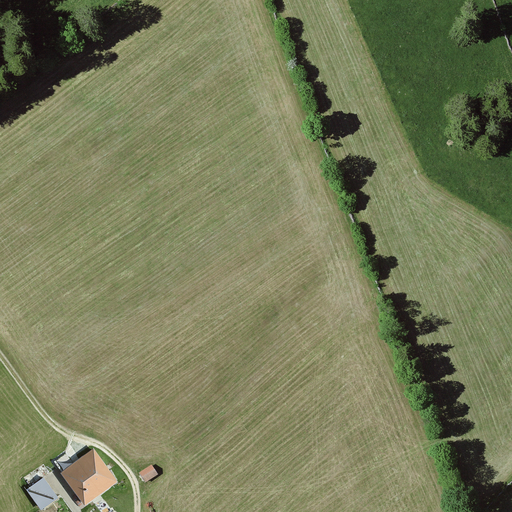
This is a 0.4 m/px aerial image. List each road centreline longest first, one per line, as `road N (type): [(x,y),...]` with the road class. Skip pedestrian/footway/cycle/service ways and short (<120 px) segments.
road 1 (track): [(137,511),(122,465),(40,412),(0,354)]
road 2 (track): [(0,99),(126,0)]
